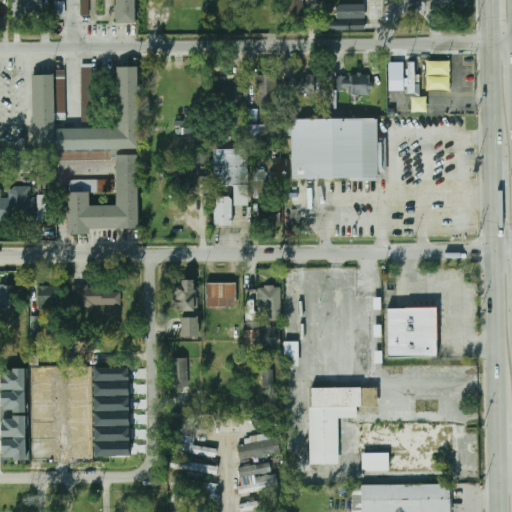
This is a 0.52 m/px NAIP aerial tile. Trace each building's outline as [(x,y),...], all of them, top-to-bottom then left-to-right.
[(24,0),(24,13),(43,13),(43,0),(24,0)] [(54,0),(55,16),(65,16),(64,0),(54,0)] [(89,16),(88,0),(80,0),(81,16),(89,16)] [(134,0),(115,0),(115,23),(135,23),(134,0)] [(284,0),(285,16),(304,15),(303,0),(284,0)] [(332,3),(322,3),(322,13),(332,14),(332,3)] [(365,4),(336,4),(337,19),(365,18),(365,4)] [(348,30),(348,29),(364,29),(364,24),(353,24),(353,20),(320,21),(320,31),(348,30)] [(425,91),(424,61),(451,61),(451,91),(425,91)] [(388,91),(388,62),(403,62),(403,91),(388,91)] [(80,123),(93,123),(95,64),(82,64),(80,123)] [(137,67),(117,67),(117,128),(54,129),(53,75),(32,75),(32,149),(137,149),(137,67)] [(336,75),(336,90),(349,89),(349,95),(371,95),(371,74),(336,75)] [(213,76),(213,96),(232,96),(233,76),(213,76)] [(277,76),(257,76),(257,103),(277,103),(277,76)] [(285,77),(285,91),(312,91),(312,77),(285,77)] [(258,119),(257,109),(248,110),(249,120),(258,119)] [(283,120),(376,120),(376,178),(290,178),(290,136),(283,136),(283,120)] [(266,144),(266,125),(246,125),(246,144),(266,144)] [(248,186),(248,149),(213,149),(213,186),(248,186)] [(137,155),(116,155),(116,206),(90,206),(89,192),(67,192),(67,231),(137,231),(137,155)] [(254,181),(265,181),(266,171),(254,170),(254,181)] [(176,194),(199,194),(199,172),(176,172),(176,194)] [(0,189),(0,221),(33,221),(33,187),(5,187),(5,189),(0,189)] [(46,220),(46,196),(37,196),(37,220),(46,220)] [(213,226),(231,226),(231,197),(213,197),(213,226)] [(281,225),(280,215),(269,215),(269,225),(281,225)] [(174,313),(196,313),(196,282),(174,282),(174,313)] [(206,307),(238,307),(238,283),(206,283),(206,307)] [(260,284),(260,314),(280,314),(280,284),(260,284)] [(0,310),(5,310),(5,320),(15,320),(15,286),(0,286),(0,310)] [(38,308),(59,308),(59,286),(38,286),(38,308)] [(120,307),(120,287),(74,287),(74,307),(120,307)] [(387,308),(435,308),(435,356),(386,356),(387,308)] [(321,313),(309,313),(309,337),(321,337),(321,313)] [(39,338),(38,317),(30,317),(31,339),(39,338)] [(179,339),(197,339),(197,318),(179,318),(179,339)] [(245,329),(245,348),(278,348),(278,325),(260,325),(260,329),(245,329)] [(92,342),(76,342),(76,359),(92,359),(92,342)] [(298,342),(283,342),(283,366),(298,366),(298,342)] [(172,359),(172,390),(188,390),(187,358),(172,359)] [(88,383),(66,384),(66,368),(88,367),(88,383)] [(91,381),(91,367),(127,367),(127,380),(91,381)] [(29,368),(53,368),(53,385),(30,385),(29,368)] [(2,412),(26,411),(26,369),(1,369),(1,390),(2,412)] [(274,369),(263,369),(263,392),(274,392),(274,369)] [(92,395),(92,382),(127,381),(127,395),(92,395)] [(30,387),(53,386),(53,403),(30,403),(30,387)] [(88,401),(66,401),(66,386),(88,386),(88,401)] [(310,466),(338,466),(338,418),(357,418),(357,406),(376,406),(376,388),(310,388),(310,466)] [(92,411),(92,397),(127,397),(128,410),(92,411)] [(30,405),(53,404),(54,420),(30,421),(30,405)] [(88,420),(66,420),(66,404),(88,404),(88,420)] [(92,427),(92,413),(128,413),(128,426),(92,427)] [(2,459),(27,459),(27,417),(2,417),(2,438),(2,459)] [(88,437),(66,438),(66,422),(88,422),(88,437)] [(30,423),(54,423),(54,439),(30,440),(30,423)] [(93,442),(92,428),(128,428),(128,441),(93,442)] [(193,445),(194,437),(180,435),(177,451),(216,457),(217,449),(193,445)] [(66,457),(66,440),(88,440),(89,456),(66,457)] [(239,459),(276,454),(274,441),(237,445),(239,459)] [(30,442),(54,442),(54,459),(31,459),(30,442)] [(93,456),(93,443),(128,442),(129,456),(93,456)] [(362,472),(362,454),(388,453),(388,471),(362,472)] [(219,467),(172,458),(170,467),(217,475),(219,467)] [(269,472),(268,464),(238,468),(240,477),(269,472)] [(239,492),(279,489),(278,475),(255,477),(255,484),(239,485),(239,492)] [(216,484),(197,482),(196,499),(214,500),(216,484)] [(360,511),(361,485),(451,486),(451,511),(360,511)] [(240,511),(244,511),(275,504),(273,497),(239,506),(240,511)]
